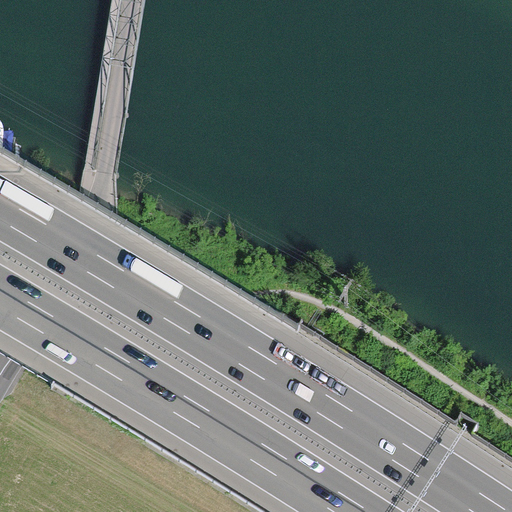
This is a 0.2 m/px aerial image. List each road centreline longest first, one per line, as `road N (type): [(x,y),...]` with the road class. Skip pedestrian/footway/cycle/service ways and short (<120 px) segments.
road 1 (motorway): [(492,511),(0,207)]
road 2 (motorway): [(0,296),(351,511)]
road 3 (unclassified): [(133,0),(96,214),(0,376)]
